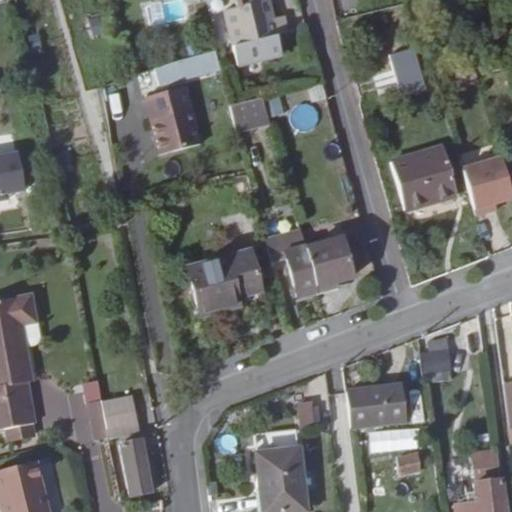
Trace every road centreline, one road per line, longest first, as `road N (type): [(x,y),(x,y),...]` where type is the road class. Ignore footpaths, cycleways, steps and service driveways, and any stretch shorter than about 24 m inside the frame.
road 1 (residential): [(319,0),(406,319)]
road 2 (residential): [(211,390),(406,319)]
road 3 (residential): [(211,390),(175,419),(187,511)]
